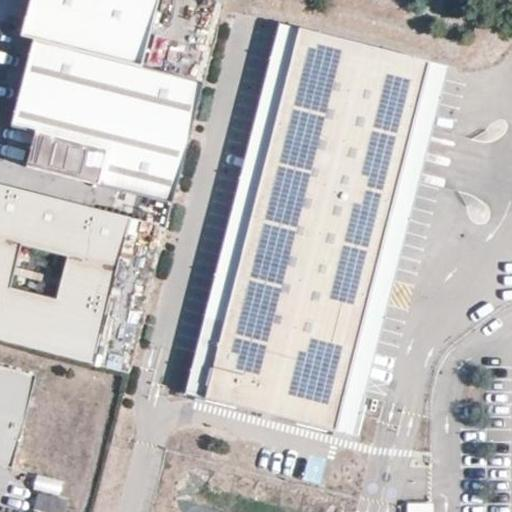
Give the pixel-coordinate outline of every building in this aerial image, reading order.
[(141,67),(157,0),(28,0),(19,36),(33,39),(141,67)] [(215,356),(299,28),(279,23),(196,351),(215,356)] [(326,387),(410,57),(299,28),(215,356),(196,351),(185,394),(335,432),(345,392),(326,387)] [(172,202),(203,83),(141,67),(33,39),(11,126),(35,132),(27,165),(172,202)] [(345,392),(430,62),(410,57),(326,387),(345,392)] [(0,340),(94,365),(131,219),(0,185),(0,340)] [(0,465),(12,469),(36,376),(0,366),(0,465)] [(59,495),(62,482),(38,475),(35,489),(59,495)]
